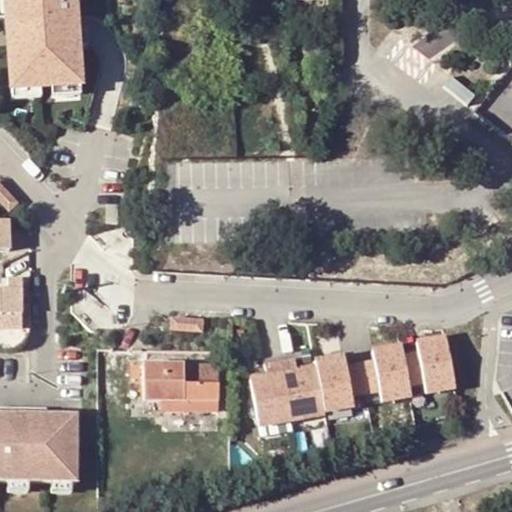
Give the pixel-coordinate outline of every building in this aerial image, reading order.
[(85,34),(82,0),(4,0),(12,92),(89,86),(85,34)] [(106,205),(106,223),(116,223),(117,205),(106,205)] [(0,250),(17,251),(17,218),(0,218),(0,250)] [(21,317),(21,282),(9,281),(9,292),(0,292),(0,333),(21,333),(21,317)] [(417,353),(404,355),(410,386),(425,384),(427,394),(455,389),(446,338),(416,344),(417,353)] [(373,361),(361,363),(366,395),(381,392),(383,403),(412,397),(410,386),(404,355),(403,346),(372,352),(373,361)] [(316,365),(317,370),(325,414),(354,408),(352,398),(366,395),(361,363),(345,366),(343,357),(315,362),(316,365)] [(295,359),(281,362),(292,422),(325,416),(325,414),(317,370),(297,373),(296,368),(295,359)] [(292,422),(281,362),(265,365),(266,374),(267,379),(249,382),(258,429),(260,438),(294,432),(292,422)] [(317,370),(316,365),(296,368),(297,373),(317,370)] [(184,404),(185,414),(218,414),(218,388),(185,388),(184,367),(144,367),(144,404),(164,404),(184,404)] [(267,379),(266,374),(248,377),(249,382),(267,379)] [(184,404),(164,404),(164,414),(185,414),(184,404)] [(0,483),(8,484),(28,484),(51,484),(71,485),(76,484),(77,417),(47,417),(47,410),(4,409),(4,417),(0,416),(0,483)] [(28,484),(8,484),(7,494),(28,494),(28,484)] [(71,485),(51,484),(51,494),(71,495),(71,485)]
